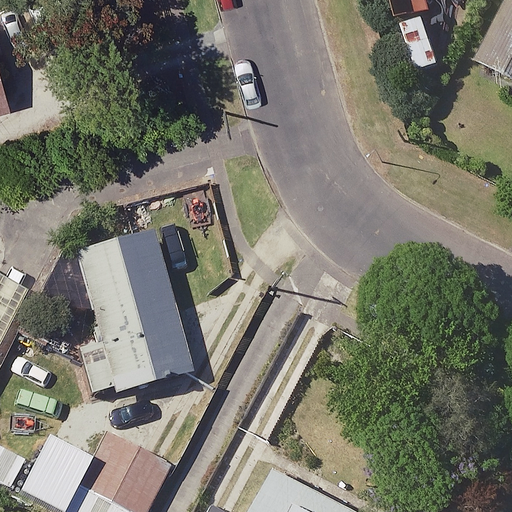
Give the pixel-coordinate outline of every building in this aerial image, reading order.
[(435,24),(427,0),(401,0),(411,31),(435,24)] [(511,0),(505,0),(477,57),(511,75),(511,0)] [(189,367),(149,226),(72,248),(95,329),(70,336),(87,396),(189,367)] [(46,511),(146,511),(170,470),(81,419),(53,469),(49,467),(29,502),(46,511)] [(18,462),(0,452),(0,481),(6,484),(18,462)] [(364,511),(270,467),(248,511),(364,511)]
